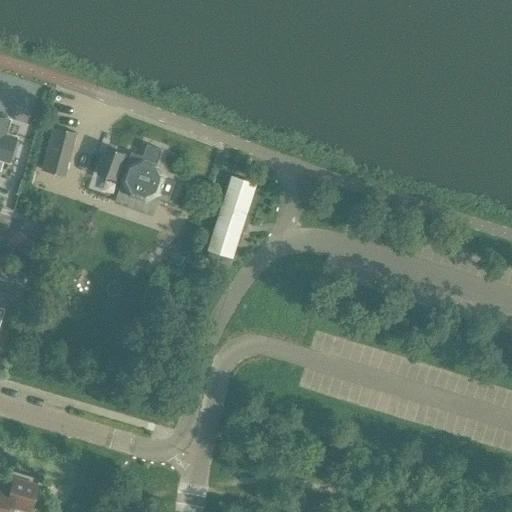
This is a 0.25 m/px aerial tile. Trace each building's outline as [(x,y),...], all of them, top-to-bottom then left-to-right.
[(0,155),(11,159),(17,138),(4,135),(9,119),(5,118),(0,116),(0,155)] [(66,178),(77,133),(56,127),(44,172),(66,178)] [(126,155),(109,149),(108,149),(99,176),(116,182),(120,171),(125,173),(123,182),(124,182),(131,195),(148,201),(162,193),(165,194),(170,181),(167,180),(162,164),(160,163),(164,151),(148,146),(144,157),(132,153),(127,168),(122,166),(126,155)] [(209,251),(207,259),(219,262),(221,255),(232,258),(236,246),(255,185),(249,183),(232,178),(213,239),(212,242),(209,251)] [(25,215),(22,225),(43,231),(45,221),(25,215)] [(0,334),(5,335),(17,297),(0,291),(0,334)] [(0,511),(9,511),(10,509),(15,506),(30,510),(37,486),(13,479),(8,493),(0,490),(0,511)]
